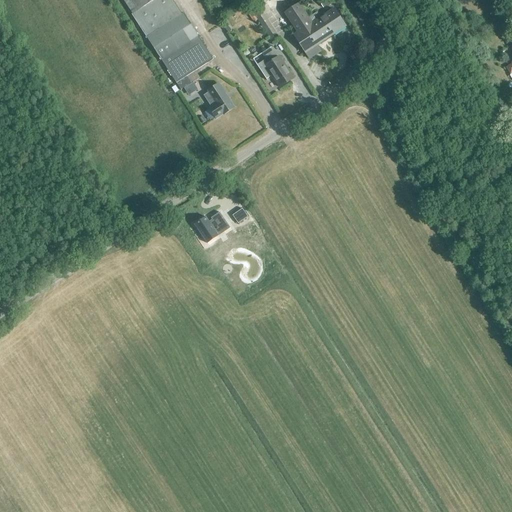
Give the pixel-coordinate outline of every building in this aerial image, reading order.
[(172,0),(124,0),(133,14),(132,15),(146,37),(176,83),(181,90),(191,83),(199,78),(195,71),(213,59),(183,13),(182,14),(172,0)] [(294,35),(305,53),(309,59),(321,51),(317,45),(345,26),(334,9),(321,18),(317,12),(308,18),(299,4),(285,13),(294,26),(293,27),(296,31),(297,31),(298,33),(294,35)] [(224,21),(221,23),(227,32),(230,30),(224,21)] [(265,58),(256,64),(266,79),(272,76),(280,87),(294,78),(279,57),(278,58),(271,48),(262,53),(265,58)] [(343,81),(354,78),(352,71),(341,73),(343,81)] [(217,117),(233,107),(219,85),(204,95),(211,107),(217,117)] [(216,233),(221,230),(223,233),(231,228),(220,213),(211,219),(212,221),(209,223),(205,218),(195,225),(207,242),(217,235),(216,233)] [(229,279),(237,291),(242,288),(239,284),(241,282),(236,275),(229,279)] [(257,276),(252,278),(256,286),(261,284),(257,276)] [(250,282),(244,285),(250,294),(255,290),(250,282)]
